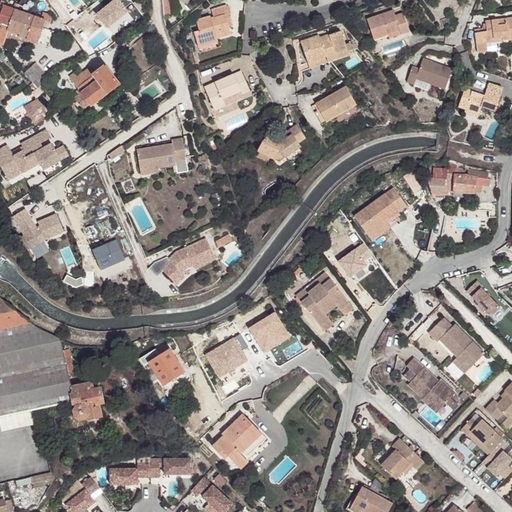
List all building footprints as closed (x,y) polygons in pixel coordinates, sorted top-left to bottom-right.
[(217,39),(218,39),(232,35),(229,27),(234,25),(228,6),(212,12),(214,19),(213,19),(212,17),(197,22),(199,31),(195,34),(199,45),(215,40),(214,37),(216,37),(217,39)] [(8,32),(15,12),(4,8),(3,9),(0,8),(0,45),(1,46),(5,38),(8,32)] [(398,21),(396,17),(395,11),(368,20),(375,40),(389,35),(400,31),(401,34),(409,32),(405,19),(398,21)] [(20,14),(15,12),(8,32),(26,38),(38,43),(39,43),(44,30),(46,24),(46,23),(41,21),(20,14)] [(43,15),(41,21),(46,23),(46,24),(51,25),(52,19),(43,15)] [(511,21),(485,25),(487,33),(475,35),(477,55),(487,53),(487,46),(495,45),(495,42),(503,40),(503,37),(508,36),(509,43),(511,42),(511,21)] [(39,43),(38,43),(38,46),(50,49),(54,34),(44,30),(39,43)] [(321,36),(303,43),(310,63),(349,50),(358,47),(355,40),(347,43),(343,31),(330,35),(331,38),(323,41),(322,38),(321,36)] [(26,38),(8,32),(5,38),(23,44),(25,41),(26,38)] [(508,36),(503,37),(503,40),(495,42),(495,45),(509,43),(508,36)] [(219,43),(218,39),(217,39),(216,37),(214,37),(215,40),(199,45),(200,48),(219,43)] [(145,38),(137,46),(142,52),(151,44),(145,38)] [(137,50),(133,46),(116,60),(119,64),(137,50)] [(349,50),(310,63),(311,68),(351,55),(349,50)] [(452,72),(424,60),(420,70),(413,68),(408,82),(415,86),(417,80),(445,91),(452,72)] [(39,89),(49,80),(49,79),(35,65),(25,75),(34,84),(39,89)] [(82,95),(90,105),(91,107),(119,86),(104,68),(95,75),(88,80),(83,75),(79,79),(75,75),(70,79),(79,91),(82,95)] [(88,80),(95,75),(90,69),(83,75),(88,80)] [(241,93),(243,96),(251,92),(242,72),(206,89),(216,112),(227,107),(224,101),(234,96),(241,93)] [(328,122),(357,104),(346,86),(317,104),(320,110),(328,122)] [(484,98),(465,91),(461,103),(467,106),(466,111),(479,116),(482,109),(495,114),(502,91),(488,87),(486,94),(484,98)] [(466,87),(465,91),(484,98),(486,94),(466,87)] [(83,111),(90,105),(82,95),(79,97),(75,101),(83,111)] [(237,102),(236,99),(234,96),(224,101),(227,107),(237,102)] [(42,114),(46,110),(39,102),(32,108),(34,111),(35,109),(36,110),(33,113),(37,118),(40,116),(38,113),(40,111),(42,114)] [(467,106),(461,103),(459,109),(466,111),(465,115),(478,120),(479,116),(466,111),(467,106)] [(360,109),(357,104),(328,122),(333,130),(357,114),(356,111),(360,109)] [(324,125),(328,122),(320,110),(316,113),(324,125)] [(283,143),(279,140),(277,141),(276,140),(275,138),(268,134),(259,152),(276,161),(280,156),(287,159),(302,148),(300,144),(307,139),(298,126),(285,135),(289,140),(283,143)] [(9,148),(0,152),(0,166),(8,182),(23,175),(24,175),(40,166),(43,173),(69,158),(64,149),(56,154),(52,147),(54,146),(47,133),(22,147),(24,150),(26,153),(15,159),(13,156),(9,148)] [(465,133),(463,145),(471,147),(473,135),(465,133)] [(278,136),(279,140),(283,143),(289,140),(285,135),(284,136),(282,136),(281,135),(279,135),(278,136)] [(483,139),(480,149),(494,152),(496,143),(483,139)] [(136,152),(139,173),(158,170),(174,167),(174,163),(185,162),(181,140),(170,142),(171,146),(136,152)] [(276,161),(259,152),(256,157),(273,166),(275,163),(281,166),(289,161),(292,164),(307,154),(302,148),(287,159),(280,156),(276,161)] [(120,149),(114,153),(117,158),(123,154),(120,149)] [(13,156),(15,159),(26,153),(24,150),(13,156)] [(114,153),(107,158),(111,163),(117,158),(114,153)] [(488,173),(447,169),(433,169),(433,178),(427,178),(433,195),(444,195),(444,190),(452,191),(452,192),(475,193),(475,191),(480,192),(481,188),(489,188),(489,179),(488,178),(488,173)] [(422,192),(415,181),(409,185),(415,196),(422,192)] [(385,223),(397,214),(405,208),(392,189),(353,218),(367,237),(386,225),(385,223)] [(496,217),(496,203),(478,203),(478,208),(490,209),(490,217),(496,217)] [(23,214),(11,221),(24,240),(21,242),(29,253),(43,244),(62,234),(54,218),(37,226),(39,230),(40,233),(37,235),(35,232),(23,214)] [(398,216),(397,214),(385,223),(386,225),(398,216)] [(389,230),(386,225),(367,237),(371,243),(389,230)] [(153,265),(147,271),(154,280),(161,274),(173,287),(181,280),(179,276),(184,272),(190,269),(192,272),(211,263),(202,243),(173,256),(166,262),(165,260),(153,265)] [(115,259),(111,254),(105,257),(109,262),(112,263),(114,261),(115,259)] [(339,312),(348,305),(325,274),(315,281),(319,286),(308,295),(304,290),(295,297),(319,328),(328,321),(324,315),(335,307),(339,312)] [(474,280),(463,290),(488,314),(497,304),(478,287),(480,285),(474,280)] [(0,418),(36,411),(38,411),(73,403),(75,403),(71,388),(68,377),(62,352),(59,338),(34,327),(0,299),(0,418)] [(352,310),(348,305),(339,312),(343,317),(352,310)] [(465,364),(470,370),(484,356),(457,327),(454,330),(443,319),(429,334),(438,343),(440,342),(457,358),(455,361),(462,368),(465,364)] [(328,321),(319,328),(323,332),(332,326),(328,321)] [(220,339),(217,333),(198,347),(201,352),(220,339)] [(68,350),(62,352),(68,377),(74,375),(68,350)] [(150,364),(159,358),(154,351),(140,360),(145,366),(150,364)] [(169,351),(159,358),(150,364),(164,386),(178,377),(184,374),(169,351)] [(412,361),(405,368),(409,371),(403,377),(410,384),(408,387),(423,400),(422,401),(429,408),(435,402),(442,408),(445,405),(449,400),(454,395),(448,390),(445,392),(441,388),(412,361)] [(464,376),(470,370),(465,364),(462,368),(455,361),(452,363),(464,376)] [(185,388),(178,377),(164,386),(161,388),(173,406),(190,395),(185,388)] [(92,383),(71,388),(75,403),(73,403),(73,405),(77,404),(78,408),(76,413),(77,418),(80,420),(85,419),(87,416),(88,420),(101,417),(98,405),(103,404),(99,389),(94,391),(92,383)] [(511,384),(505,392),(508,395),(499,404),(495,400),(485,410),(507,430),(511,425),(511,384)] [(472,396),(476,400),(481,395),(477,391),(472,396)] [(456,406),(449,400),(445,405),(452,411),(456,406)] [(435,402),(429,408),(436,414),(442,408),(435,402)] [(39,425),(36,411),(0,418),(0,423),(2,433),(21,428),(37,425),(39,425)] [(223,437),(213,448),(224,459),(227,456),(240,468),(246,462),(245,459),(265,438),(242,415),(222,435),(223,437)] [(472,420),(478,425),(482,421),(476,415),(472,420)] [(461,431),(468,437),(471,433),(493,452),(493,453),(504,441),(482,421),(478,425),(472,420),(461,431)] [(471,433),(468,437),(489,456),(492,453),(493,452),(471,433)] [(411,464),(413,467),(415,469),(423,461),(401,438),(393,445),(397,450),(382,464),(396,479),(404,471),(411,464)] [(504,441),(493,453),(498,458),(509,446),(504,441)] [(457,451),(454,455),(462,462),(465,459),(457,451)] [(507,467),(498,458),(493,453),(492,453),(489,456),(482,464),(487,468),(486,469),(495,478),(499,475),(505,481),(508,478),(502,472),(507,467)] [(160,459),(151,459),(151,465),(151,478),(159,478),(159,467),(160,459)] [(192,459),(164,459),(164,467),(164,475),(192,475),(192,459)] [(406,474),(413,467),(411,464),(404,471),(406,474)] [(137,470),(110,469),(110,485),(137,485),(137,478),(151,478),(151,465),(137,465),(137,470)] [(16,488),(53,482),(51,473),(15,479),(16,488)] [(99,488),(91,478),(82,485),(85,490),(65,505),(70,511),(82,511),(95,502),(90,496),(99,488)] [(204,478),(191,491),(197,497),(205,489),(210,483),(204,478)] [(208,492),(202,497),(217,511),(225,511),(232,505),(213,486),(208,492)] [(389,511),(394,504),(364,489),(351,511),(352,511),(389,511)] [(4,502),(6,511),(13,511),(14,511),(12,500),(4,502)] [(482,511),(472,502),(467,509),(470,511),(482,511)]
